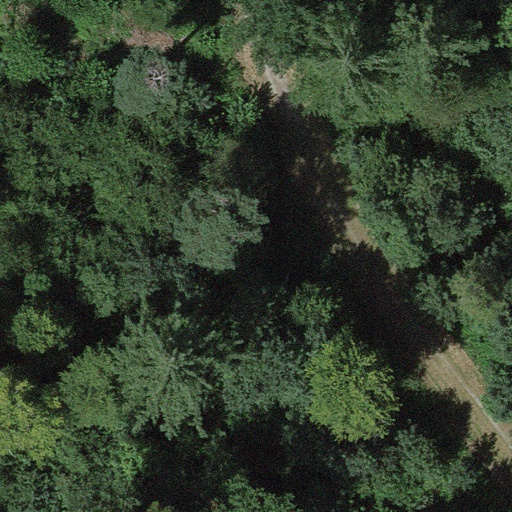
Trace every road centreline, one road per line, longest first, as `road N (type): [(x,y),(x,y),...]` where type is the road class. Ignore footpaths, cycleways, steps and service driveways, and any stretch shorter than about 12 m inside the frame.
road 1 (track): [(511,478),(342,155)]
road 2 (track): [(247,0),(342,155)]
